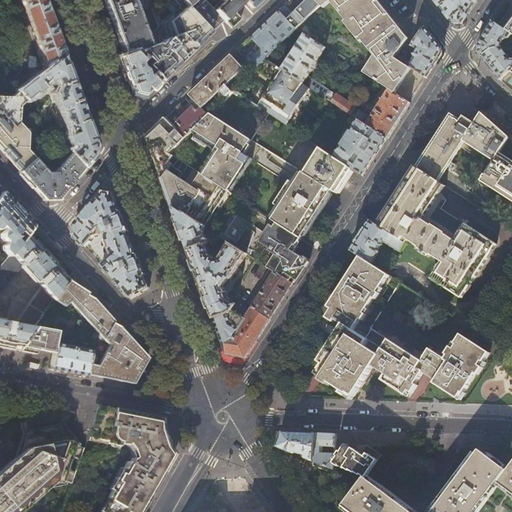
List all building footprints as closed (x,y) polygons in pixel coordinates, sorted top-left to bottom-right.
[(22,0),(49,68),(64,56),(56,36),(43,0),(22,0)] [(139,0),(137,1),(133,3),(131,0),(103,0),(124,56),(132,52),(148,46),(135,9),(143,6),(140,0),(139,0)] [(184,0),(189,6),(195,0),(206,0),(214,8),(216,10),(224,2),(223,0),(222,0),(184,0)] [(247,1),(246,0),(222,0),(223,0),(224,2),(216,10),(226,20),(233,27),(238,23),(242,19),(235,12),(247,1)] [(298,30),(322,6),(316,0),(309,0),(307,3),(295,14),(289,20),(298,30)] [(379,0),(316,0),(322,6),(298,30),(306,35),(327,48),(380,82),(397,94),(414,68),(404,62),(406,58),(414,47),(415,45),(395,19),(379,0)] [(436,0),(443,8),(454,22),(462,22),(476,0),(436,0)] [(295,14),(286,5),(280,10),(289,20),(295,14)] [(188,56),(213,33),(189,6),(178,16),(174,13),(164,22),(168,38),(164,41),(163,39),(159,43),(157,45),(156,44),(148,46),(132,52),(140,60),(152,72),(162,82),(188,56)] [(284,43),(298,30),(289,20),(280,10),(273,17),(267,22),(273,29),(272,30),(284,43)] [(511,44),(511,34),(507,31),(500,26),(493,21),(488,27),(478,44),(478,52),(482,57),(492,50),(511,44)] [(268,59),(284,43),(272,30),(273,29),(267,22),(257,32),(238,50),(257,70),(268,59)] [(436,66),(443,54),(443,47),(433,34),(427,27),(415,45),(414,47),(420,51),(416,56),(417,57),(412,64),(411,63),(410,61),(406,58),(404,62),(414,68),(427,77),(428,78),(436,66)] [(304,83),(327,48),(306,35),(283,69),(304,83)] [(511,58),(508,54),(510,53),(508,50),(511,48),(511,44),(492,50),(482,57),(490,67),(501,79),(511,68),(511,58)] [(140,60),(132,52),(124,56),(118,58),(126,78),(130,91),(132,96),(145,98),(162,82),(152,72),(146,77),(145,77),(142,69),(140,68),(139,68),(138,62),(140,60)] [(203,109),(224,89),(231,95),(241,85),(237,82),(230,88),(227,86),(245,68),(232,55),(216,71),(190,95),(202,108),(203,109)] [(94,156),(97,144),(95,140),(88,120),(67,64),(64,56),(49,68),(19,92),(26,100),(36,93),(38,95),(47,88),(44,84),(49,80),(54,78),(57,86),(54,92),(56,98),(54,99),(55,103),(58,103),(60,108),(57,109),(60,117),(59,121),(61,126),(66,125),(68,129),(69,137),(71,144),(73,146),(69,151),(71,154),(83,169),(94,156)] [(308,86),(304,83),(283,69),(268,59),(257,70),(274,80),(263,99),(263,100),(259,106),(288,125),(312,89),(308,86)] [(415,95),(427,77),(414,68),(397,94),(411,102),(415,95)] [(400,121),(412,103),(411,102),(397,94),(380,82),(378,86),(383,89),(375,101),(381,104),(378,109),(372,106),(370,109),(376,113),(373,118),(313,79),(308,86),(312,89),(360,120),(389,139),(400,121)] [(0,144),(10,155),(9,156),(11,159),(13,158),(23,170),(34,159),(27,151),(28,133),(16,120),(16,108),(26,100),(19,92),(12,97),(0,97),(0,144)] [(189,112),(181,104),(176,109),(184,118),(189,112)] [(194,132),(210,116),(203,109),(202,108),(199,112),(195,107),(189,112),(184,118),(178,123),(182,127),(179,131),(187,139),(194,132)] [(496,123),(483,113),(479,119),(477,123),(467,138),(499,157),(502,153),(511,137),(496,123)] [(230,192),(260,145),(212,115),(210,116),(194,132),(198,136),(197,138),(217,151),(202,174),(209,179),(227,190),(230,192)] [(511,159),(502,153),(499,157),(467,138),(477,123),(465,116),(462,122),(457,119),(456,119),(453,117),(448,125),(441,137),(432,150),(422,166),(421,169),(440,181),(465,141),(496,162),(487,176),(486,175),(484,178),(485,178),(483,181),(511,199),(511,159)] [(205,224),(227,190),(209,179),(207,181),(200,177),(194,187),(182,179),(185,174),(170,165),(175,157),(171,154),(187,140),(187,139),(179,131),(166,118),(153,131),(147,136),(156,159),(167,189),(174,209),(177,209),(185,214),(186,212),(205,224)] [(94,136),(97,134),(91,119),(88,120),(94,136)] [(377,158),(389,139),(360,120),(337,157),(354,168),(365,176),(377,158)] [(346,181),(354,168),(337,157),(323,148),(307,174),(335,191),(338,193),(346,181)] [(83,169),(71,154),(54,173),(51,173),(47,173),(34,159),(23,170),(20,173),(32,187),(44,200),(57,200),(69,186),(83,169)] [(179,168),(189,174),(192,168),(182,163),(179,168)] [(464,298),(499,244),(468,224),(458,241),(447,234),(447,233),(434,224),(433,226),(424,219),(445,185),(440,181),(421,169),(416,166),(406,182),(385,214),(379,224),(407,243),(410,239),(420,246),(420,247),(425,250),(423,252),(426,254),(428,252),(433,255),(434,254),(444,261),(434,278),(464,298)] [(329,200),(335,191),(307,174),(301,170),(279,205),(284,208),(275,221),(278,222),(281,224),(304,239),(312,227),(321,212),(329,200)] [(27,235),(33,227),(18,210),(2,192),(0,194),(0,195),(0,229),(2,227),(5,231),(2,234),(2,238),(7,244),(4,247),(4,251),(8,256),(27,235)] [(103,265),(133,299),(150,288),(131,237),(115,195),(103,193),(76,224),(77,236),(87,248),(93,242),(92,242),(97,237),(101,236),(103,230),(106,229),(108,236),(106,240),(103,240),(109,256),(112,255),(116,257),(117,259),(114,261),(111,258),(103,265)] [(270,235),(249,222),(255,208),(243,200),(222,232),(240,244),(247,233),(256,238),(249,255),(256,259),(260,254),(267,257),(268,256),(278,262),(279,259),(275,256),(274,252),(271,250),(277,240),(272,237),(270,235)] [(209,240),(205,230),(208,226),(205,224),(186,212),(185,214),(177,209),(174,209),(185,239),(190,251),(208,244),(223,238),(221,236),(209,240)] [(381,251),(387,242),(403,251),(408,244),(407,243),(379,224),(372,220),(367,229),(365,228),(361,228),(359,231),(355,237),(356,241),(358,242),(353,251),(363,257),(375,265),(383,252),(381,251)] [(272,237),(281,224),(278,222),(270,235),(272,237)] [(298,253),(296,252),(300,245),(304,239),(281,224),(272,237),(277,240),(271,250),(274,252),(275,256),(279,259),(278,262),(273,270),(292,282),(296,276),(297,274),(303,272),(309,263),(308,260),(298,253)] [(249,255),(256,238),(247,233),(240,244),(238,247),(249,255)] [(0,346),(1,347),(18,350),(34,327),(53,300),(67,280),(27,235),(8,256),(0,266),(0,346)] [(228,288),(249,255),(238,247),(231,243),(222,258),(219,258),(212,254),(208,244),(190,251),(201,282),(215,319),(233,313),(238,304),(232,301),(228,288)] [(373,329),(402,282),(375,265),(363,257),(353,273),(334,303),(331,307),(331,308),(335,310),(329,318),(336,323),(338,320),(345,325),(367,339),(386,350),(392,341),(373,329)] [(283,303),(295,285),(292,282),(273,270),(265,264),(258,275),(270,283),(261,298),(259,297),(257,300),(259,301),(255,308),(272,320),(283,303)] [(139,371),(147,359),(133,343),(131,341),(130,343),(125,338),(127,337),(119,328),(112,324),(113,322),(107,316),(93,300),(86,295),(87,293),(67,280),(53,300),(62,306),(68,301),(84,320),(97,333),(108,346),(94,365),(85,364),(83,374),(111,379),(130,383),(139,371)] [(258,343),(272,320),(255,308),(241,299),(238,304),(233,313),(215,319),(223,342),(228,355),(233,356),(236,356),(239,357),(247,360),(258,343)] [(356,397),(377,367),(382,356),(364,344),(367,339),(345,325),(322,362),(325,364),(322,370),(327,374),(323,380),(331,386),(332,383),(344,391),(343,393),(348,397),(351,393),(356,397)] [(54,334),(54,331),(34,327),(18,350),(24,352),(28,348),(36,349),(52,352),(53,343),(54,335),(54,334)] [(466,393),(479,374),(480,375),(485,368),(483,366),(492,353),(463,335),(455,348),(453,347),(449,354),(450,356),(448,359),(432,350),(424,362),(420,369),(426,372),(439,381),(437,384),(461,399),(465,392),(466,393)] [(420,369),(424,362),(392,341),(386,350),(382,356),(377,367),(389,375),(385,380),(409,395),(411,391),(414,393),(419,386),(418,385),(426,372),(420,369)] [(82,376),(88,350),(53,343),(52,352),(50,369),(64,372),(82,376)] [(158,480),(173,455),(170,451),(165,442),(162,432),(161,423),(160,417),(138,412),(106,406),(98,404),(86,437),(105,441),(105,443),(119,446),(120,444),(125,445),(127,443),(131,449),(134,457),(132,458),(130,462),(128,461),(107,497),(110,499),(104,510),(107,511),(139,511),(155,486),(153,486),(155,483),(156,484),(158,480)] [(61,424),(50,426),(24,432),(25,435),(17,458),(0,473),(0,511),(47,511),(58,503),(63,505),(83,448),(78,447),(70,437),(62,428),(61,426),(61,424)] [(314,461),(315,433),(299,433),(284,431),(281,440),(280,441),(278,447),(294,453),(295,451),(297,453),(304,454),(304,457),(314,461)] [(326,434),(315,433),(314,461),(317,463),(333,469),(334,461),(335,454),(317,453),(317,446),(335,447),(336,434),(326,434)] [(346,444),(334,461),(365,476),(381,453),(371,448),(366,445),(361,453),(357,450),(357,449),(357,447),(357,446),(357,445),(356,445),(355,445),(346,444)] [(475,511),(497,482),(507,470),(480,449),(432,511),(475,511)] [(511,462),(507,470),(497,482),(511,492),(511,462)] [(345,505),(353,511),(413,511),(366,477),(345,505)]
